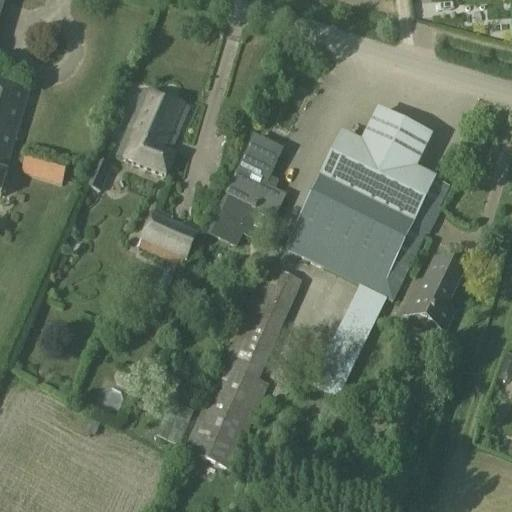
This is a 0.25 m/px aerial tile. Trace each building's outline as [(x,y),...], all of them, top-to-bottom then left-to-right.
[(0,192),(9,161),(6,160),(26,95),(0,87),(0,192)] [(165,177),(172,157),(167,155),(184,107),(139,91),(124,130),(125,130),(115,159),(165,177)] [(321,273),(392,305),(425,236),(410,229),(422,206),(437,213),(448,190),(415,174),(430,144),(376,117),(361,147),(343,139),(287,253),(321,273)] [(263,240),(273,220),(283,201),(272,195),(275,189),(273,185),(267,181),(276,165),(250,152),(208,236),(235,249),(240,238),(251,243),(263,240)] [(61,190),(69,166),(27,153),(21,177),(61,190)] [(155,211),(137,250),(183,272),(199,237),(197,237),(201,231),(184,224),(181,229),(171,225),(172,219),(155,211)] [(442,334),(450,317),(443,314),(460,278),(435,265),(417,301),(414,300),(406,316),(442,334)] [(259,384),(301,286),(265,270),(262,276),(185,453),(230,475),(269,388),(259,384)] [(162,319),(154,315),(151,323),(159,327),(162,319)] [(511,375),(500,372),(496,383),(503,386),(511,382),(511,380),(511,375)] [(157,439),(178,448),(192,418),(171,409),(157,439)]
